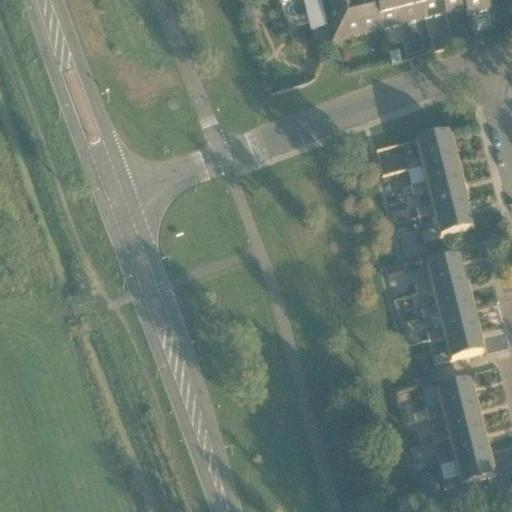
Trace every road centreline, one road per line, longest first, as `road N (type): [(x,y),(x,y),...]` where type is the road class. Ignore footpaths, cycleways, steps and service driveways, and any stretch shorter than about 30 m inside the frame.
road 1 (secondary): [(227,511),(114,202)]
road 2 (unclassified): [(222,160),(478,65)]
road 3 (secondary): [(114,202),(38,0)]
road 4 (unclassified): [(222,160),(156,0)]
road 5 (residential): [(511,212),(478,65)]
